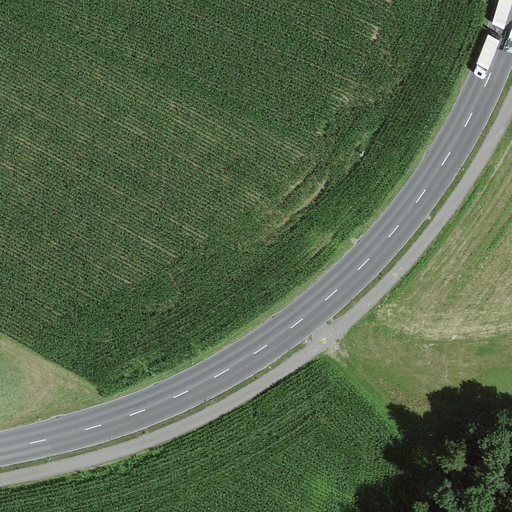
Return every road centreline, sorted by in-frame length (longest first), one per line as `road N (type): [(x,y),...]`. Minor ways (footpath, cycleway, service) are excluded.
road 1 (secondary): [(0,449),(93,427),(187,392),(306,316),(419,199),(486,83),(511,14)]
road 2 (track): [(306,316),(415,438),(464,460)]
